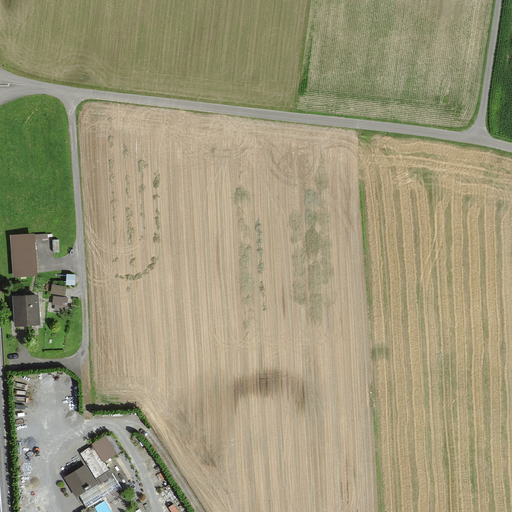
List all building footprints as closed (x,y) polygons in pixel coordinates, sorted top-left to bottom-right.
[(12,236),(13,275),(34,274),(33,235),(12,236)] [(64,287),(52,285),(51,292),(63,294),(64,287)] [(13,295),(14,323),(38,322),(36,293),(13,295)] [(67,309),(68,298),(53,297),(52,309),(67,309)] [(109,454),(100,440),(81,451),(97,476),(108,469),(103,459),(109,454)] [(83,463),(64,474),(77,495),(81,493),(88,506),(120,487),(111,470),(94,480),(83,463)]
